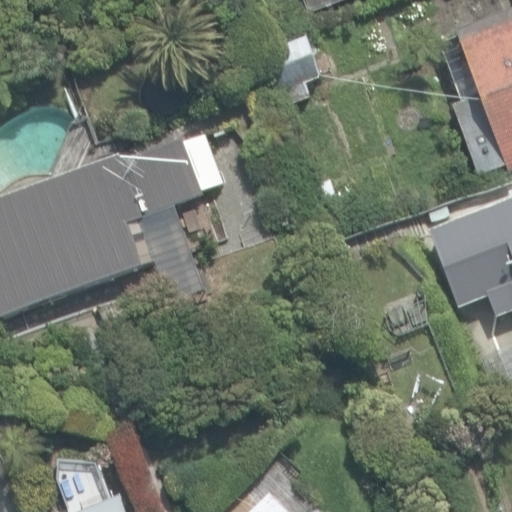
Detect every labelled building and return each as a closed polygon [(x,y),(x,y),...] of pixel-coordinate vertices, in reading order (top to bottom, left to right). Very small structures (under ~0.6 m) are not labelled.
[(304,0),(310,14),(350,0),(304,0)] [(453,107),(478,176),(507,166),(509,172),(511,171),(511,11),(455,32),(479,98),(453,107)] [(323,80),(307,40),(244,65),(263,111),(311,92),(309,86),(323,80)] [(0,317),(148,265),(135,228),(212,201),(207,187),(227,180),(210,133),(125,163),(123,155),(0,197),(0,317)] [(511,291),(511,194),(511,195),(511,201),(431,232),(461,311),(511,291)] [(511,357),(509,349),(479,360),(492,397),(511,389),(511,357)] [(290,511),(275,496),(258,511),(290,511)] [(128,511),(124,499),(88,511),(128,511)]
